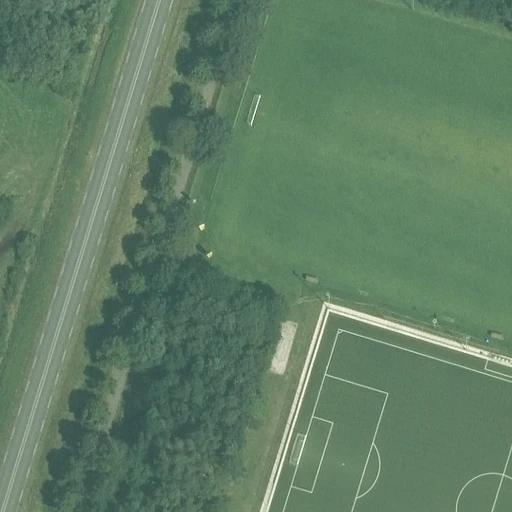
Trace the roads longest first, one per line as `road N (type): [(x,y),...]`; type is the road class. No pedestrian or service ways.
road 1 (primary): [(1,511),(162,0)]
road 2 (unclassified): [(79,511),(236,0)]
